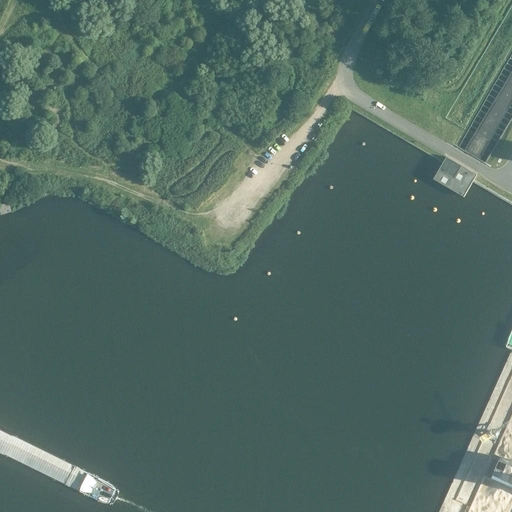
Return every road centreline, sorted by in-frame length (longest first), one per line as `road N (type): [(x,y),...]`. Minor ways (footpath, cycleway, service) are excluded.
road 1 (motorway): [(511,68),(251,511)]
road 2 (motorway): [(511,107),(274,511)]
road 3 (motorway): [(338,511),(511,221)]
road 4 (track): [(264,166),(220,212),(196,216),(71,170),(0,159)]
road 5 (motorway): [(378,511),(511,289)]
